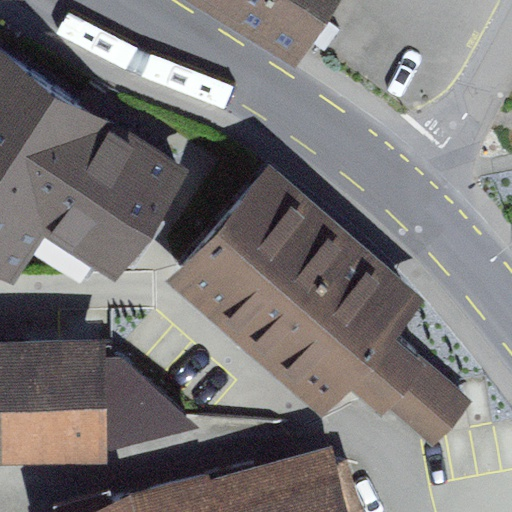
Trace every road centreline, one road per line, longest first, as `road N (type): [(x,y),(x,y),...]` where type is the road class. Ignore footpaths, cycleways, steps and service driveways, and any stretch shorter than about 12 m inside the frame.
road 1 (tertiary): [(106,0),(260,86),(408,195)]
road 2 (residential): [(511,43),(408,195)]
road 3 (tertiary): [(408,195),(511,317)]
